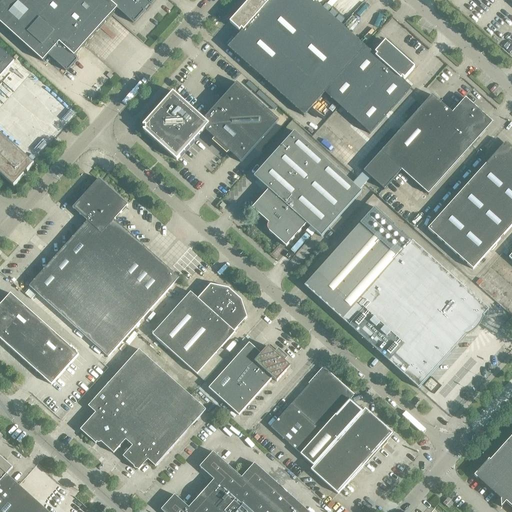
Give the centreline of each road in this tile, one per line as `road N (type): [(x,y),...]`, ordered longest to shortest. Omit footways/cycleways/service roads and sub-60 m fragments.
road 1 (unclassified): [(453,453),(92,130)]
road 2 (unclassified): [(317,511),(224,428),(149,511)]
road 3 (unclassified): [(92,130),(210,0)]
road 4 (unclassified): [(123,511),(0,402)]
road 5 (unclassified): [(511,88),(412,0)]
